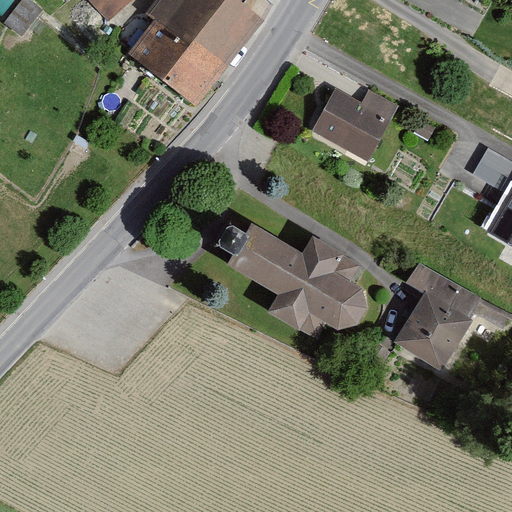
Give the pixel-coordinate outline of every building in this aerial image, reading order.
[(0,0),(0,9),(5,13),(14,0),(0,0)] [(132,0),(88,0),(108,22),(132,0)] [(261,26),(228,0),(160,0),(143,23),(154,32),(132,62),(193,109),(261,26)] [(361,103),(335,89),(312,131),(369,161),(399,106),(369,90),(365,96),(361,103)] [(415,133),(428,140),(434,129),(421,121),(415,133)] [(476,174),(503,187),(511,169),(511,158),(489,147),(476,174)] [(511,247),(511,188),(487,233),(511,247)] [(247,238),(230,227),(221,243),(238,254),(231,266),(280,295),(270,311),(317,339),(326,323),(337,330),(357,325),(367,307),(362,289),(349,282),(358,267),(314,241),(305,257),(254,227),(247,238)] [(481,298),(419,261),(406,283),(425,294),(394,344),(442,373),(474,321),(469,318),(481,298)]
